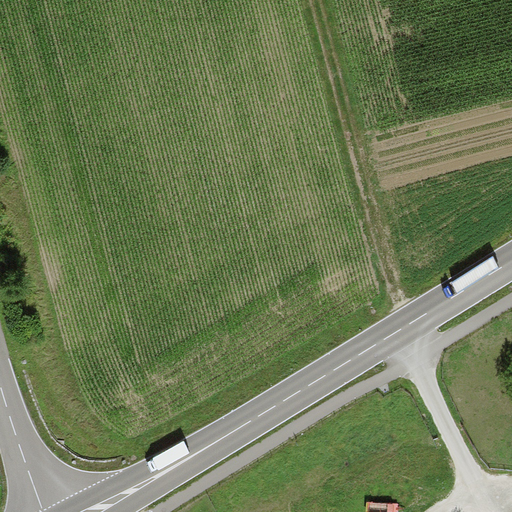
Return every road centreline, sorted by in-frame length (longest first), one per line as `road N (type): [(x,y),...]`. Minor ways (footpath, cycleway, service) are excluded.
road 1 (tertiary): [(85,511),(511,260)]
road 2 (track): [(486,511),(398,331)]
road 3 (unclassified): [(0,379),(46,511)]
